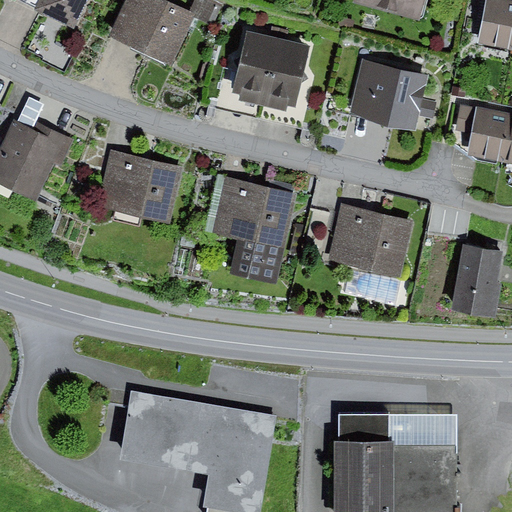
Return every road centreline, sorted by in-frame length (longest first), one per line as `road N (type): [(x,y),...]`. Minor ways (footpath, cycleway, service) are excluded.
road 1 (residential): [(0,54),(182,124),(511,208)]
road 2 (primary): [(511,360),(359,354),(143,329),(0,289)]
